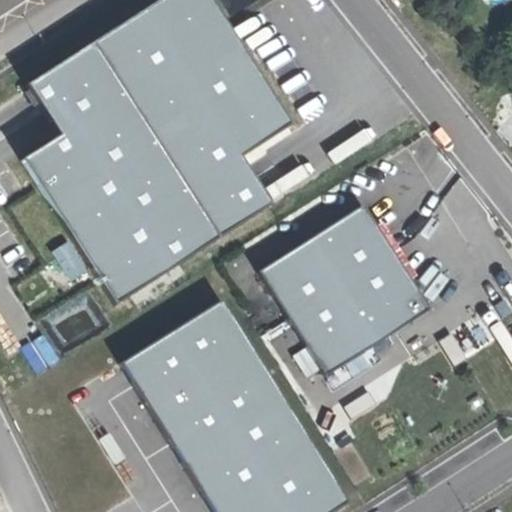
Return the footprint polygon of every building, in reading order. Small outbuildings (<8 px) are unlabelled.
[(199,0),(172,0),(96,49),(219,242),(263,215),(227,159),(279,126),(199,0)] [(117,306),(219,242),(96,49),(30,89),(63,142),(28,164),(117,306)] [(357,208),(255,274),(323,378),(425,312),(357,208)] [(55,261),(41,267),(51,289),(82,276),(68,244),(51,251),(55,261)] [(324,511),(340,502),(216,303),(117,364),(208,511),(324,511)]
